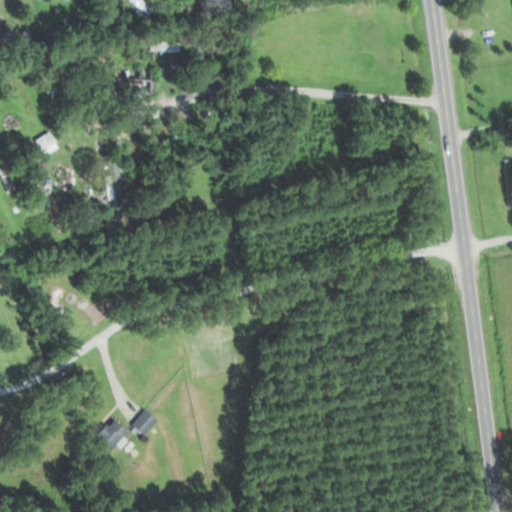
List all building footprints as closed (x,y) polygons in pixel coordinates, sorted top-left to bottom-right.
[(148,68),(94,67),(93,92),(148,93),(148,68)] [(30,138),(36,149),(50,142),(44,131),(30,138)] [(0,161),(0,191),(0,193),(11,190),(2,161),(0,161)] [(108,199),(107,175),(99,175),(101,199),(108,199)] [(126,424),(138,435),(153,419),(141,408),(126,424)] [(101,455),(121,430),(105,417),(84,442),(101,455)]
